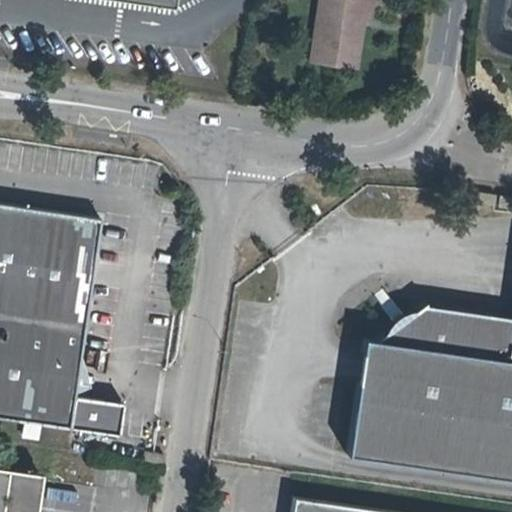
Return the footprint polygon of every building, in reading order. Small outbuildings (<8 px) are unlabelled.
[(369,18),(371,0),(324,0),(323,11),(317,10),(310,59),(355,65),(362,17),(369,18)] [(493,205),(494,193),(475,191),(473,202),(493,205)] [(511,207),(511,197),(505,197),(505,196),(499,195),(497,205),(511,207)] [(0,415),(117,433),(122,401),(73,394),(99,217),(0,201),(0,415)] [(511,315),(423,303),(424,300),(412,309),(406,311),(407,312),(387,328),(385,325),(383,329),(383,331),(372,338),(362,336),(344,453),(511,477),(511,315)] [(160,464),(162,452),(142,450),(140,461),(160,464)] [(8,511),(15,467),(0,465),(0,511),(8,511)] [(8,511),(33,511),(40,471),(15,467),(8,511)] [(405,511),(292,496),(289,511),(405,511)]
